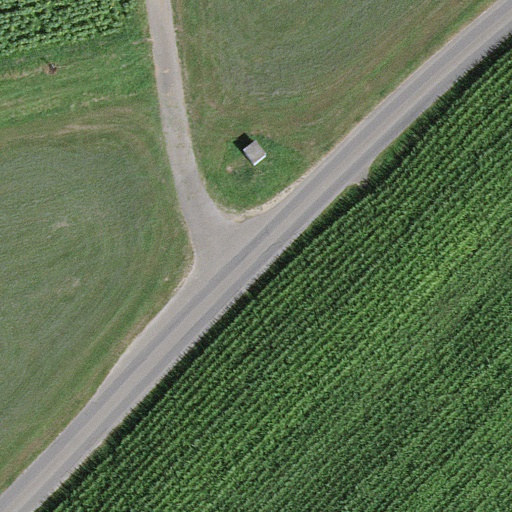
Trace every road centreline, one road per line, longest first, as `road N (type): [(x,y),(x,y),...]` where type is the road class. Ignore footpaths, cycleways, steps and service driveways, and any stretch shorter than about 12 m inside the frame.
road 1 (residential): [(511,33),(225,289),(4,511)]
road 2 (track): [(161,0),(178,145),(225,289)]
